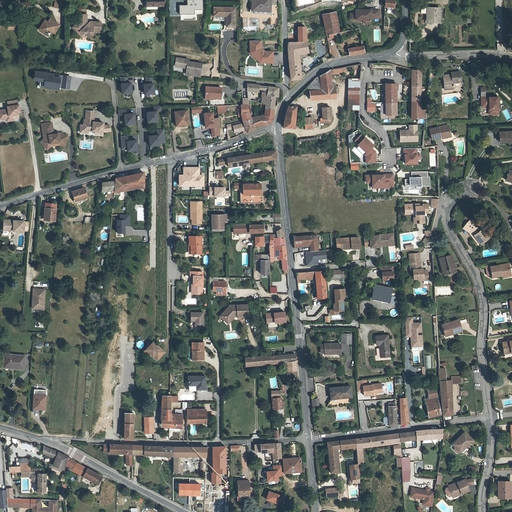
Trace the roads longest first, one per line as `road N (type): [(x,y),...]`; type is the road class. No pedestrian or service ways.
road 1 (residential): [(307,438),(277,127)]
road 2 (residential): [(466,193),(452,201),(448,222),(480,290),(488,417)]
road 3 (residential): [(307,438),(488,417)]
road 4 (residential): [(0,206),(169,160)]
road 5 (residential): [(47,442),(218,441)]
road 6 (tertiary): [(47,442),(177,511)]
road 7 (residential): [(393,51),(404,58),(511,57)]
